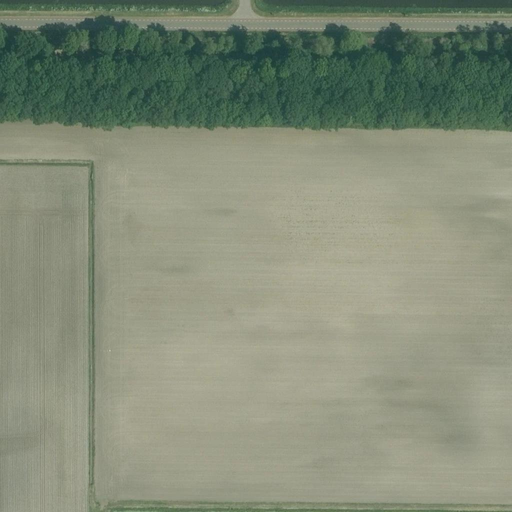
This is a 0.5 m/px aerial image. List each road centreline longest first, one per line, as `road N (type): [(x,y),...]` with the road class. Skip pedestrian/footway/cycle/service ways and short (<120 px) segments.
road 1 (unclassified): [(0,22),(511,25)]
road 2 (track): [(0,54),(511,54)]
